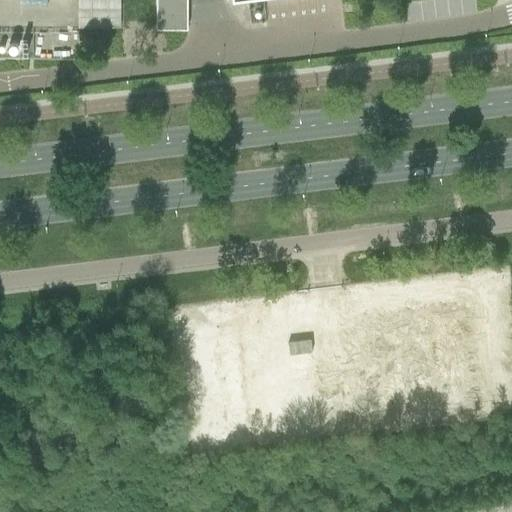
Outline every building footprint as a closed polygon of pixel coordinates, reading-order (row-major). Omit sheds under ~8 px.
[(107,29),(108,29),(108,28),(120,28),(120,0),(77,0),(77,28),(90,28),(90,29),(91,29),(91,28),(107,28),(107,29)] [(156,0),(156,29),(187,29),(186,0),(156,0)] [(269,312),(309,311),(309,295),(259,296),(260,309),(269,309),(269,312)] [(319,367),(327,434),(480,416),(467,305),(378,316),(381,341),(361,344),(363,361),(319,367)] [(288,343),(291,366),(314,363),(311,340),(288,343)]
